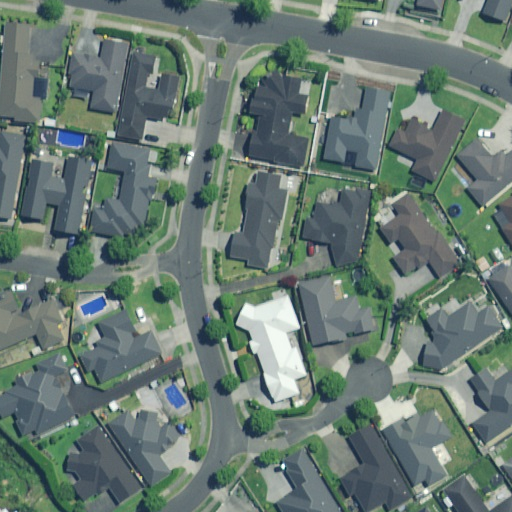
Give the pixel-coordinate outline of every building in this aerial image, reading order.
[(419,0),(419,5),(441,10),(443,0),(419,0)] [(511,6),(511,0),(489,0),(485,14),(507,22),(511,6)] [(36,96),(39,64),(35,64),(36,57),(28,56),(32,25),(8,22),(0,91),(0,116),(16,119),(16,121),(40,124),(43,96),(36,96)] [(128,45),(106,41),(103,59),(74,54),(69,88),(95,92),(92,109),(117,113),(128,45)] [(157,58),(136,54),(121,137),(144,141),(148,117),(170,121),(172,111),(174,111),(180,78),(163,75),(161,91),(147,89),(149,76),(153,77),(157,58)] [(303,81),(267,75),(265,89),(256,87),(252,114),(262,116),(259,134),(254,133),(250,158),(275,162),(274,164),(305,169),(310,139),(290,136),(293,114),(306,116),(309,97),(301,95),(303,81)] [(391,93),(367,89),(364,110),(359,109),(357,123),(333,119),(326,160),(345,163),(347,151),(360,153),(357,169),(377,172),(391,93)] [(444,111),(436,127),(434,126),(432,130),(428,128),(429,126),(412,118),(404,134),(399,131),(391,147),(417,160),(412,171),(435,182),(465,122),(444,111)] [(26,136),(2,133),(0,142),(0,217),(13,219),(26,136)] [(493,159),(478,140),(458,157),(478,181),(469,189),(484,207),(511,183),(511,153),(507,158),(502,152),(493,159)] [(157,179),(149,178),(151,166),(148,165),(151,150),(113,144),(109,170),(126,173),(121,202),(108,200),(106,212),(96,210),(92,233),(124,238),(125,234),(137,236),(139,226),(146,227),(150,200),(153,200),(157,179)] [(92,162),(70,158),(66,181),(52,179),(55,164),(34,160),(24,217),(45,220),(48,204),(59,206),(55,231),(80,235),(92,162)] [(248,264),(268,270),(281,221),(283,222),(290,193),(279,190),(282,178),(260,172),(256,186),(251,185),(245,209),(248,210),(242,234),(237,233),(231,256),(249,261),(248,264)] [(371,194),(344,190),(342,207),(319,203),(316,221),(308,220),(305,239),(332,243),(339,266),(361,260),(371,194)] [(394,259),(406,277),(419,268),(421,271),(431,264),(441,278),(461,264),(443,239),(439,242),(417,209),(420,207),(410,194),(393,205),(400,216),(380,229),(392,246),(399,240),(407,251),(394,259)] [(511,198),(500,206),(511,224),(503,230),(511,243),(511,198)] [(511,272),(509,268),(494,278),(490,281),(511,312),(511,272)] [(335,302),(330,277),(301,283),(313,346),(347,339),(347,335),(374,330),(370,307),(359,310),(356,298),(335,302)] [(53,300),(23,313),(21,308),(14,291),(5,295),(4,292),(0,294),(0,351),(38,334),(45,350),(65,341),(57,325),(63,322),(53,300)] [(300,329),(290,297),(257,308),(246,303),(237,324),(251,331),(255,341),(252,342),(255,353),(259,352),(275,402),(300,394),(295,380),(308,375),(299,348),(293,350),(287,333),(300,329)] [(438,347),(428,346),(426,360),(424,368),(442,371),(503,327),(489,307),(478,315),(470,303),(449,318),(442,310),(427,321),(440,338),(438,347)] [(100,322),(107,338),(98,342),(100,346),(81,355),(89,372),(97,369),(102,382),(163,356),(152,332),(139,338),(126,310),(100,322)] [(68,371),(60,355),(33,368),(35,373),(7,387),(10,394),(0,398),(0,415),(2,420),(15,413),(27,436),(37,431),(38,434),(74,416),(55,377),(68,371)] [(511,370),(495,382),(487,370),(470,381),(491,412),(474,423),(488,444),(511,428),(511,370)] [(442,422),(438,424),(435,418),(439,415),(436,410),(423,418),(420,413),(406,421),(405,419),(385,430),(416,486),(426,480),(429,486),(446,476),(431,450),(452,438),(442,422)] [(171,474),(160,456),(171,448),(169,446),(180,439),(170,423),(163,428),(158,426),(159,413),(141,412),(141,417),(136,422),(129,412),(111,423),(152,486),(171,474)] [(412,500),(370,426),(350,438),(366,465),(342,478),(353,497),(357,495),(366,511),(371,511),(387,504),(391,511),(412,500)] [(99,429),(79,442),(86,451),(82,454),(70,453),(69,473),(79,474),(84,481),(74,487),(86,504),(111,487),(121,503),(140,490),(99,429)] [(338,511),(303,450),(285,461),(290,470),(288,471),(299,490),(278,502),(284,511),(338,511)] [(511,511),(511,497),(490,511),(489,511),(465,478),(445,491),(459,511),(511,511)] [(224,501),(226,504),(219,511),(258,511),(242,489),(224,501)]
